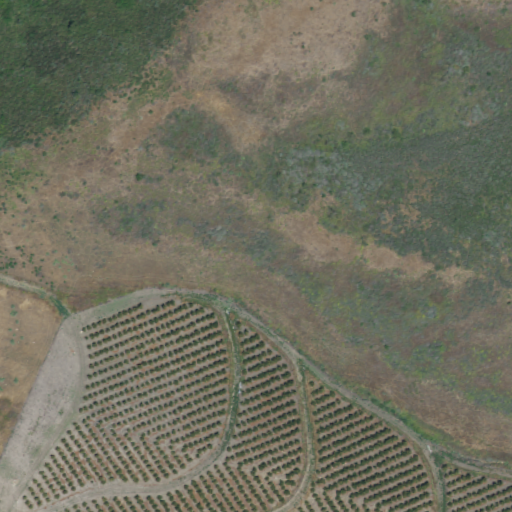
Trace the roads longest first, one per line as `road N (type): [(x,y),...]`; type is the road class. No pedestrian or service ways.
road 1 (track): [(68,325),(142,296),(203,301),(234,313),(296,364),(455,466),(511,477)]
road 2 (track): [(216,306),(232,370),(217,452),(161,490),(90,495),(45,511)]
road 3 (residential): [(0,286),(62,312),(78,373),(62,423),(5,511)]
road 4 (track): [(278,511),(297,492),(306,459),(296,364)]
